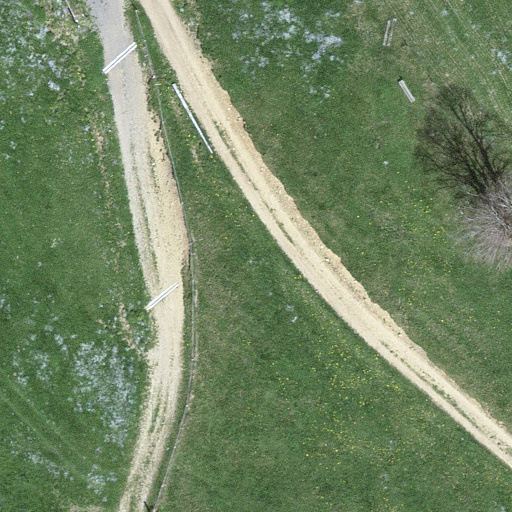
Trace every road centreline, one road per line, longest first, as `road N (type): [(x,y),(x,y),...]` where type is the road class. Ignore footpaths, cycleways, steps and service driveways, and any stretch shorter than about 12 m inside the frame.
road 1 (track): [(105,0),(296,257),(511,461)]
road 2 (track): [(99,511),(0,13)]
